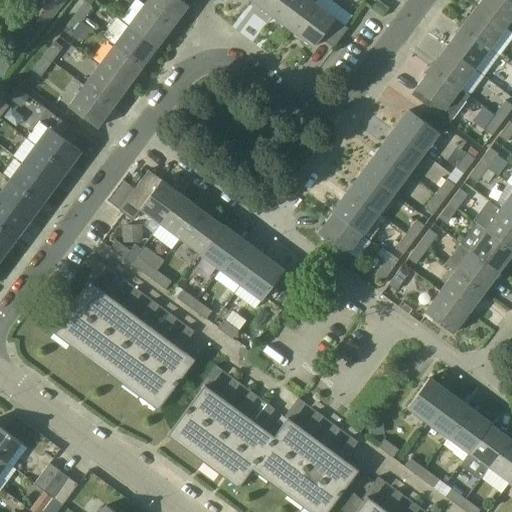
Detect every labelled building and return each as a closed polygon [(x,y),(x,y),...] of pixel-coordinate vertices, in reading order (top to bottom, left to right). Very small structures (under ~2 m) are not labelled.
[(42,0),(33,11),(48,23),(66,0),(42,0)] [(148,0),(145,4),(174,26),(189,5),(182,0),(148,0)] [(252,0),(252,1),(273,16),(285,0),(252,0)] [(311,0),(285,0),(273,16),(294,32),(315,3),(311,0)] [(382,14),(387,7),(376,0),(371,6),(382,14)] [(507,28),(511,20),(511,0),(482,0),(478,6),(507,28)] [(74,15),(82,21),(93,7),(85,1),(74,15)] [(315,3),(294,32),(314,47),(321,38),(334,48),(349,28),(315,3)] [(174,26),(145,4),(130,25),(158,46),(174,26)] [(491,48),(507,28),(478,6),(463,26),(491,48)] [(72,35),(82,21),(74,15),(64,29),(72,35)] [(29,23),(23,24),(21,29),(25,34),(31,33),(33,27),(29,23)] [(158,46),(130,25),(114,45),(143,67),(158,46)] [(476,68),(491,48),(463,26),(448,47),(476,68)] [(43,56),(51,62),(62,48),(54,41),(43,56)] [(143,67),(114,45),(99,66),(127,87),(143,67)] [(485,75),(476,68),(448,47),(433,67),(461,89),(470,95),(485,75)] [(41,76),(51,62),(43,56),(33,70),(41,76)] [(127,87),(99,66),(83,86),(112,108),(127,87)] [(470,95),(461,89),(433,67),(418,87),(428,95),(422,102),(450,123),(470,95)] [(96,128),(112,108),(83,86),(68,107),(96,128)] [(21,107),(29,97),(16,87),(8,97),(21,107)] [(0,102),(0,117),(0,118),(10,106),(2,100),(0,102)] [(497,114),(505,120),(511,110),(511,103),(507,100),(497,114)] [(409,112),(394,132),(423,154),(438,134),(409,112)] [(494,134),(505,120),(497,114),(486,129),(494,134)] [(29,138),(38,145),(69,168),(82,151),(51,128),(50,129),(41,122),(29,138)] [(511,124),(509,122),(498,137),(506,143),(511,135),(511,124)] [(408,174),(423,154),(394,132),(379,152),(408,174)] [(69,168),(38,145),(25,163),(56,186),(69,168)] [(467,151),(466,153),(474,159),(479,153),(471,147),(467,151)] [(489,149),(479,163),(487,169),(497,155),(489,149)] [(393,194),(408,174),(379,152),(364,173),(393,194)] [(464,173),(474,159),(466,153),(456,167),(464,173)] [(56,186),(25,163),(11,180),(43,204),(56,186)] [(487,169),(479,163),(468,178),(476,184),(487,169)] [(378,214),(393,194),(364,173),(349,193),(378,214)] [(43,204),(11,180),(3,174),(0,179),(0,199),(30,221),(43,204)] [(110,201),(121,209),(136,189),(125,180),(110,201)] [(141,209),(161,224),(183,195),(162,180),(151,195),(138,185),(136,189),(121,209),(120,210),(133,220),(141,209)] [(436,196),(444,202),(455,187),(447,181),(436,196)] [(511,187),(508,184),(493,204),(511,219),(511,187)] [(460,189),(449,204),(457,209),(468,195),(460,189)] [(363,234),(378,214),(349,193),(334,213),(363,234)] [(183,195),(161,224),(182,239),(203,210),(183,195)] [(433,216),(444,202),(436,196),(425,210),(433,216)] [(30,221),(0,199),(0,226),(17,239),(30,221)] [(457,209),(449,204),(438,218),(446,224),(457,209)] [(511,219),(493,204),(477,225),(479,225),(511,250),(511,219)] [(203,210),(182,239),(202,254),(223,225),(203,210)] [(363,234),(334,213),(319,233),(348,254),(363,234)] [(407,234),(415,240),(426,226),(418,220),(407,234)] [(223,225),(202,254),(222,269),(224,268),(244,240),(223,225)] [(511,255),(511,250),(479,225),(463,246),(470,251),(499,273),(511,255)] [(17,239),(0,226),(0,253),(4,256),(17,239)] [(430,229),(419,244),(427,250),(438,235),(430,229)] [(404,255),(415,240),(407,234),(396,249),(404,255)] [(135,244),(131,251),(116,240),(110,248),(131,264),(142,249),(135,244)] [(244,240),(224,268),(222,269),(243,284),(264,255),(244,240)] [(427,250),(419,244),(408,258),(416,264),(427,250)] [(499,273),(470,251),(463,246),(461,244),(446,264),(455,271),(484,293),(499,273)] [(150,251),(143,260),(158,271),(165,262),(150,251)] [(285,271),(264,255),(243,284),(263,300),(285,271)] [(158,271),(143,260),(138,256),(132,264),(152,279),(158,271)] [(376,275),(384,281),(395,267),(387,261),(376,275)] [(74,304),(56,327),(59,329),(75,340),(107,296),(105,293),(94,286),(108,267),(101,262),(87,281),(90,283),(74,304)] [(408,276),(400,270),(389,285),(397,291),(408,276)] [(158,271),(152,279),(166,290),(172,282),(158,271)] [(484,293),(455,271),(440,291),(469,313),(484,293)] [(118,275),(105,293),(107,296),(75,340),(76,341),(92,353),(125,308),(122,306),(112,299),(125,280),(118,275)] [(92,353),(93,354),(109,366),(142,321),(139,319),(129,312),(143,293),(136,288),(122,306),(125,308),(92,353)] [(178,298),(192,309),(198,301),(184,290),(178,298)] [(454,333),(469,313),(440,291),(425,312),(454,333)] [(153,300),(139,319),(142,321),(109,366),(111,367),(127,379),(160,334),(157,332),(147,324),(160,306),(153,300)] [(198,301),(192,309),(207,320),(213,312),(198,301)] [(170,313),(157,332),(160,334),(127,379),(128,380),(144,392),(177,347),(174,344),(164,337),(178,319),(170,313)] [(239,331),(225,320),(219,328),(233,339),(239,331)] [(174,344),(177,347),(144,392),(146,393),(161,404),(163,406),(196,360),(195,359),(194,359),(182,350),(195,331),(188,326),(174,344)] [(222,398),(220,397),(210,389),(223,371),(216,365),(203,384),(204,385),(172,430),(174,432),(189,443),(222,398)] [(220,397),(222,398),(189,443),(191,444),(207,456),(239,411),(238,410),(227,402),(241,383),(234,378),(220,397)] [(429,422),(450,393),(431,379),(432,379),(430,378),(409,407),(429,422)] [(257,424),(255,423),(245,415),(258,396),(251,391),(238,410),(239,411),(207,456),(208,457),(224,469),(257,424)] [(450,393),(429,422),(450,437),(471,408),(450,393)] [(274,437),(255,463),(257,464),(273,476),(306,432),(301,429),(291,422),(304,403),(297,397),(291,406),(283,416),(288,419),(274,437)] [(255,423),(257,424),(224,469),(225,470),(241,482),(243,483),(253,470),(257,464),(255,463),(274,437),(262,428),(275,409),(268,404),(255,423)] [(471,408),(450,437),(445,443),(458,452),(455,455),(463,461),(470,452),(491,424),(471,408)] [(322,416),(315,410),(301,429),(306,432),(273,476),(274,477),(290,489),(323,445),(318,442),(308,434),(322,416)] [(21,438),(28,427),(15,418),(7,428),(21,438)] [(385,434),(383,422),(369,423),(371,436),(385,434)] [(332,423),(318,442),(323,445),(290,489),(291,490),(307,502),(341,458),(336,455),(325,447),(339,428),(332,423)] [(463,461),(462,464),(482,479),(489,469),(511,439),(491,424),(470,452),(463,461)] [(0,456),(7,462),(22,442),(0,425),(0,456)] [(336,455),(341,458),(307,502),(309,503),(320,511),(327,511),(358,470),(343,460),(357,441),(349,436),(336,455)] [(379,447),(393,458),(399,450),(385,439),(379,447)] [(511,439),(489,469),(510,483),(511,480),(511,439)] [(420,477),(426,469),(411,459),(405,467),(420,477)] [(35,484),(45,491),(60,470),(51,464),(35,484)] [(426,469),(420,477),(434,488),(440,480),(426,469)] [(60,470),(45,491),(54,498),(69,477),(60,470)] [(356,511),(384,511),(385,510),(381,507),(370,500),(384,481),(377,476),(361,498),(365,501),(356,511)] [(69,477),(54,498),(63,505),(79,484),(69,477)] [(388,511),(402,494),(395,489),(381,507),(385,510),(384,511),(388,511)] [(460,507),(466,499),(452,489),(446,497),(460,507)] [(338,508),(343,511),(356,511),(365,501),(361,498),(351,491),(338,508)] [(466,499),(460,507),(466,511),(479,511),(481,510),(466,499)] [(33,511),(42,511),(46,507),(37,500),(30,509),(33,511)] [(414,503),(406,511),(417,511),(421,508),(414,503)]
